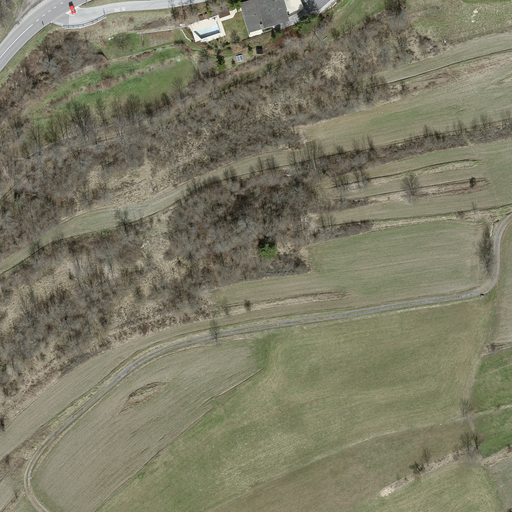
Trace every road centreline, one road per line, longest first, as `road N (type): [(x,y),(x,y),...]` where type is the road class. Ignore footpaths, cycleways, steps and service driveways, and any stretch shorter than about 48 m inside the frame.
road 1 (track): [(511,215),(496,234),(489,283),(163,348),(33,454),(25,483),(46,511)]
road 2 (residential): [(190,0),(75,17),(56,6)]
